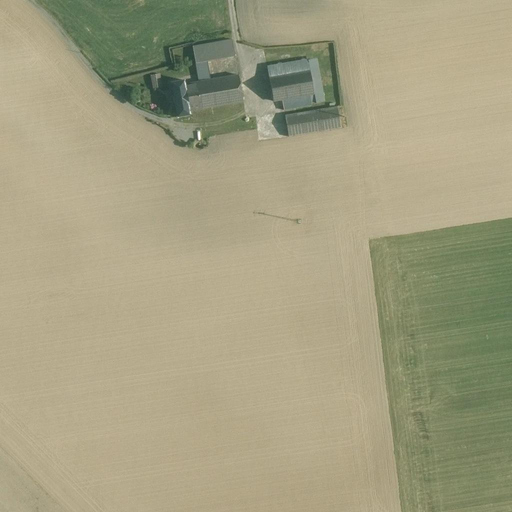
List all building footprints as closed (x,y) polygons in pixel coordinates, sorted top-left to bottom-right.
[(228,39),(192,45),(194,59),(231,53),(228,39)] [(307,72),(270,79),(275,100),(312,93),(307,72)] [(150,75),(152,88),(162,87),(160,73),(150,75)] [(186,80),(169,83),(176,118),(193,114),(192,109),(243,99),(239,80),(188,90),(186,80)] [(333,98),(281,108),(285,126),(337,115),(333,98)]
